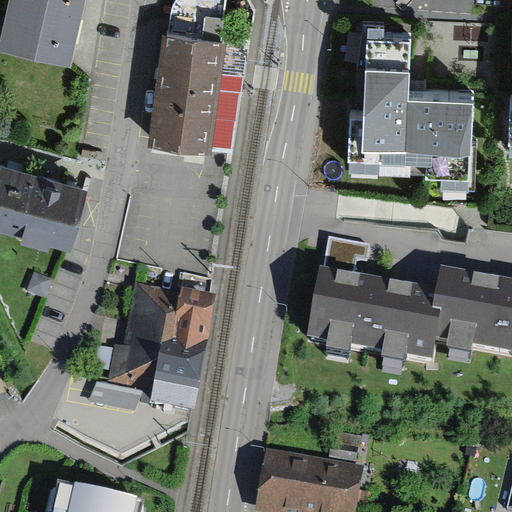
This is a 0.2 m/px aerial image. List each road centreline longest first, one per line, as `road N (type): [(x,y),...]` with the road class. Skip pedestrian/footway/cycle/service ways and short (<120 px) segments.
road 1 (secondary): [(226,511),(309,0)]
road 2 (residential): [(0,439),(41,398),(76,337),(113,188),(145,0)]
